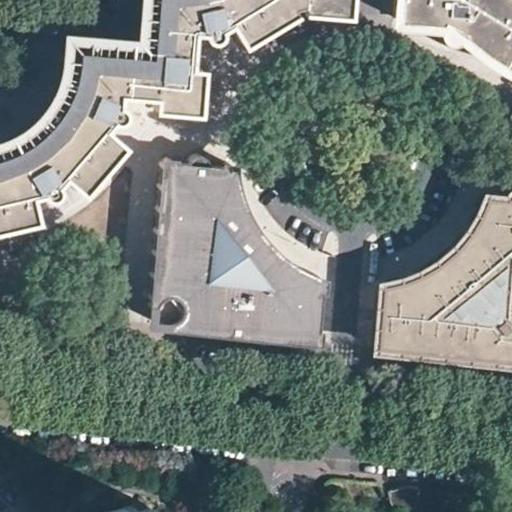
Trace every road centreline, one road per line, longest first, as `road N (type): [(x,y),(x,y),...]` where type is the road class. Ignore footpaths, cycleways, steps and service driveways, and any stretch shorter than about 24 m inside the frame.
road 1 (residential): [(354,226),(392,218),(421,192),(433,156),(414,101),(363,76),(324,83),(294,109),(282,147)]
road 2 (tertiary): [(339,378),(0,346)]
road 3 (tertiary): [(0,414),(325,446)]
road 4 (tertiary): [(325,446),(511,463)]
road 5 (tertiary): [(511,395),(339,378)]
road 6 (residential): [(339,378),(354,226)]
